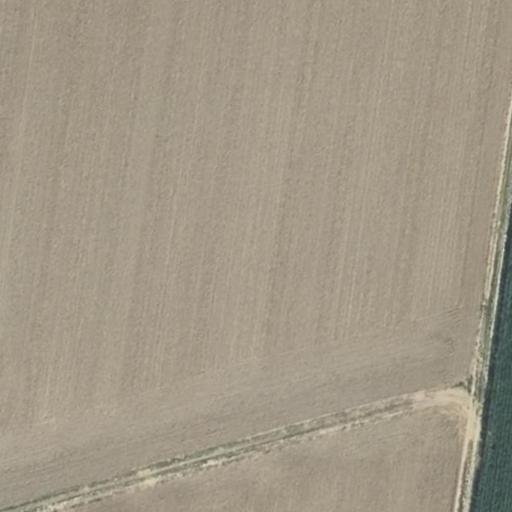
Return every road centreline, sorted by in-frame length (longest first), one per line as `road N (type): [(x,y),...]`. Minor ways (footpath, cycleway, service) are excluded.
road 1 (track): [(511,388),(480,385),(17,511)]
road 2 (track): [(464,511),(511,158)]
